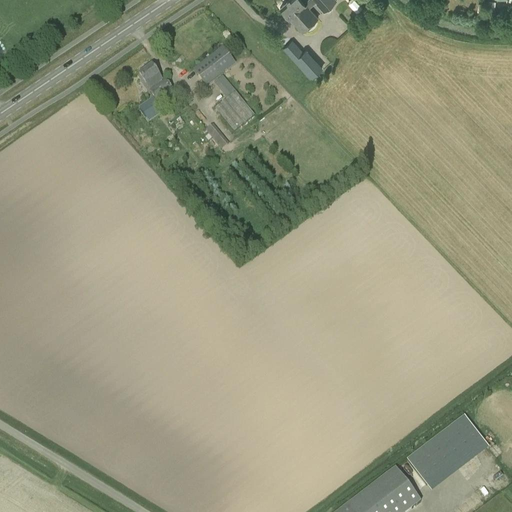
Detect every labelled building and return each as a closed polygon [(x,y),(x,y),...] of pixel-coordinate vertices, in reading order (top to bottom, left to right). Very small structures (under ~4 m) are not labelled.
[(288,0),(280,8),(290,19),(290,20),(302,33),(318,18),(309,8),(315,4),(323,13),(336,1),(335,0),(306,0),(303,3),(300,0),(288,0)] [(357,11),(363,6),(357,0),(352,0),(349,4),(357,11)] [(487,13),(493,14),(495,1),(489,0),(487,13)] [(292,40),(282,49),(310,79),(322,68),(306,49),(303,51),(292,40)] [(193,70),(206,87),(235,64),(222,47),(193,70)] [(161,113),(180,100),(165,81),(162,83),(161,82),(162,82),(151,67),(139,76),(149,90),(146,92),(161,113)] [(227,100),(215,109),(234,133),(254,117),(235,93),(227,100)] [(229,144),(213,125),(205,131),(221,151),(229,144)] [(434,493),(492,450),(468,417),(409,460),(434,493)] [(407,511),(420,503),(395,470),(339,511),(407,511)]
